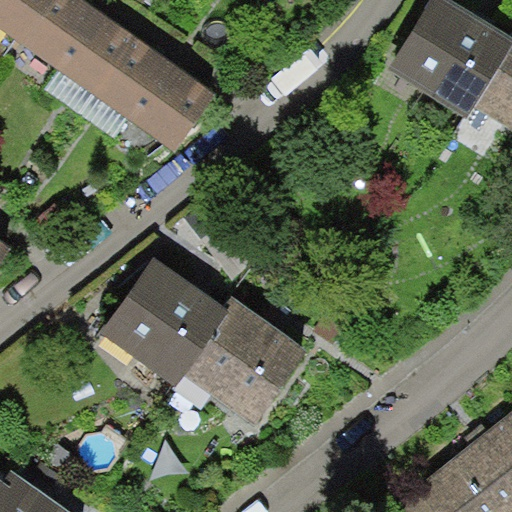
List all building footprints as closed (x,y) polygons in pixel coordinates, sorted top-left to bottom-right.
[(0,0),(0,18),(21,33),(44,0),(0,0)] [(88,4),(81,0),(44,0),(21,33),(98,87),(133,37),(88,4)] [(444,0),(430,0),(395,59),(397,60),(399,58),(430,78),(429,80),(469,104),(477,91),(508,39),(462,11),(444,0)] [(511,32),(508,39),(477,91),(510,111),(508,113),(511,115),(511,32)] [(160,56),(133,37),(98,87),(174,141),(210,91),(160,56)] [(151,259),(107,322),(110,323),(111,321),(142,342),(140,345),(178,371),(187,359),(222,309),(178,278),(151,259)] [(222,309),(187,359),(219,381),(218,383),(257,411),(301,348),(255,316),(229,298),(222,309)] [(421,486),(423,489),(404,504),(409,511),(415,511),(432,499),(441,511),(448,511),(463,500),(472,511),(511,511),(511,413),(477,441),(421,486)] [(0,511),(65,511),(38,493),(10,473),(3,484),(0,487),(0,511)]
